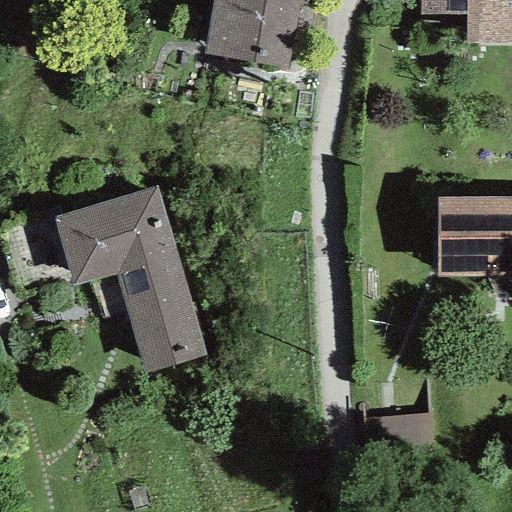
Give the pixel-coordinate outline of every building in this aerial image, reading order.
[(212,0),(203,56),(287,70),(298,6),(312,9),(313,0),(212,0)] [(511,0),(419,0),(419,14),(466,14),(466,46),(511,45),(511,0)] [(154,188),(52,218),(72,285),(115,273),(144,371),(203,354),(154,188)] [(511,197),(436,198),(436,277),(511,276),(511,197)] [(432,413),(360,418),(366,506),(438,501),(432,413)]
